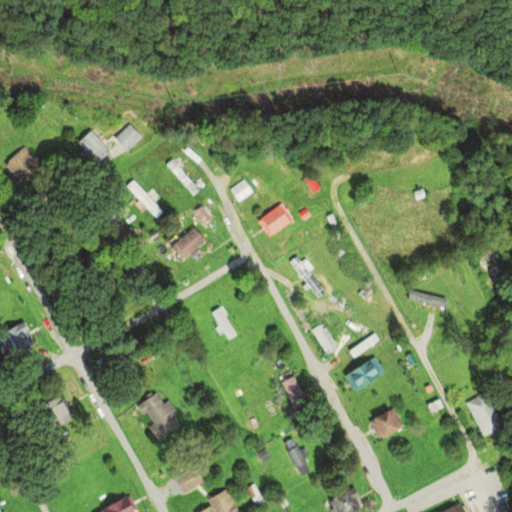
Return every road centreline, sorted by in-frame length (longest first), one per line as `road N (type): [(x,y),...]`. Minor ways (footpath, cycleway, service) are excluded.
road 1 (residential): [(469,473),(466,443),(332,191),(352,176)]
road 2 (residential): [(160,511),(76,360),(0,270)]
road 3 (residential): [(396,510),(252,258)]
road 4 (residential): [(0,399),(252,258)]
road 5 (residential): [(252,258),(204,164),(174,139)]
